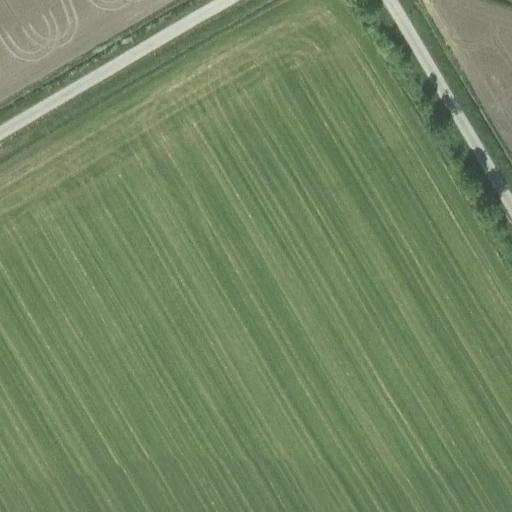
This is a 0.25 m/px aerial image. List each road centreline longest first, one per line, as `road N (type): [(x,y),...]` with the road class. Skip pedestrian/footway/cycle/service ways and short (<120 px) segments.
road 1 (unclassified): [(0,134),(226,0)]
road 2 (unclassified): [(511,208),(388,0)]
